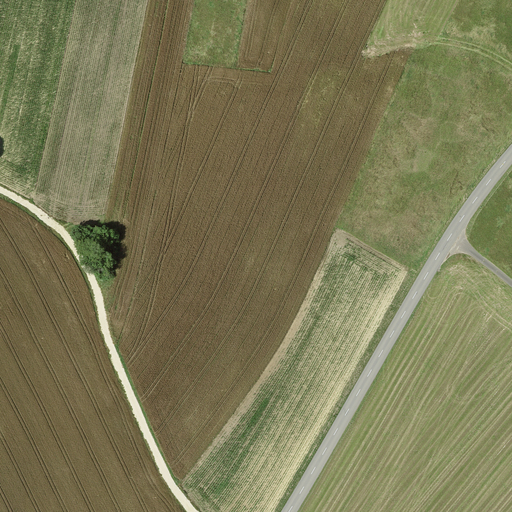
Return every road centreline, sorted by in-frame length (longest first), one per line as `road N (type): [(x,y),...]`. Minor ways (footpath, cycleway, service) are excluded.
road 1 (tertiary): [(511,154),(449,238),(288,511)]
road 2 (track): [(194,511),(161,468),(82,257),(59,227),(0,189)]
